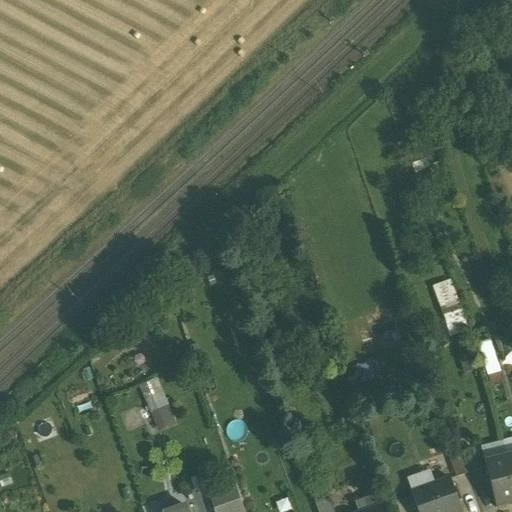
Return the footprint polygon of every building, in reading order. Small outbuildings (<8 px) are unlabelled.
[(455,280),(437,283),(446,335),(464,332),(455,280)] [(142,383),(156,432),(175,427),(161,377),(142,383)] [(479,470),(471,449),(460,453),(467,474),(479,470)] [(467,474),(460,453),(448,458),(456,478),(467,474)] [(511,480),(506,458),(484,463),(496,509),(511,504),(511,480)] [(320,479),(307,484),(315,505),(328,500),(320,479)] [(460,511),(449,479),(411,493),(417,511),(460,511)] [(379,495),(355,504),(357,511),(367,511),(383,506),(379,495)] [(332,511),(328,500),(315,505),(317,511),(332,511)] [(243,511),(240,501),(214,511),(243,511)]
